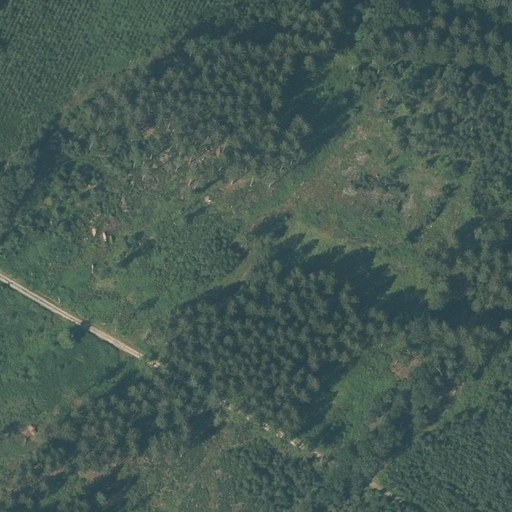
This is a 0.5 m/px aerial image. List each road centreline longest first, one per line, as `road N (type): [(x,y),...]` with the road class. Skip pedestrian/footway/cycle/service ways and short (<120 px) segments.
road 1 (track): [(0,276),(418,511)]
road 2 (track): [(511,92),(451,67),(372,65),(346,55),(341,29),(348,15),(377,2),(414,0)]
